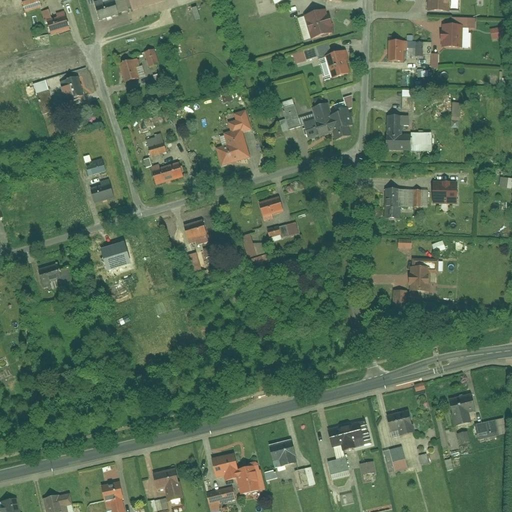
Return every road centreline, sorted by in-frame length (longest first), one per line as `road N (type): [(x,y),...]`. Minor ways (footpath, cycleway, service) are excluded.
road 1 (tertiary): [(0,479),(378,386)]
road 2 (residential): [(378,386),(350,293),(360,151)]
road 3 (residential): [(142,217),(360,151)]
road 4 (residential): [(91,55),(142,217)]
road 5 (residential): [(360,151),(369,0)]
road 6 (residential): [(0,259),(142,217)]
road 7 (tertiary): [(378,386),(511,352)]
